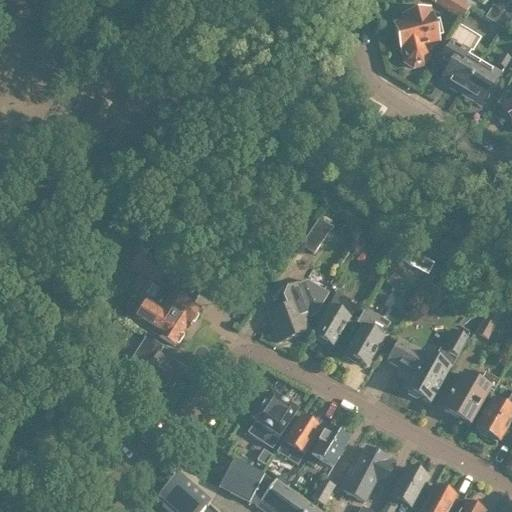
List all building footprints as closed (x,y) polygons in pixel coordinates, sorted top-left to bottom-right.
[(468,7),(456,0),(434,0),(434,2),(461,19),(468,7)] [(485,17),(506,30),(511,20),(511,12),(505,8),(503,12),(493,6),(485,17)] [(399,13),(401,21),(393,23),(401,53),(403,63),(412,68),(423,65),(428,56),(427,51),(431,50),(430,45),(438,43),(430,14),(423,16),(421,8),(399,13)] [(478,62),(467,55),(470,50),(471,51),(479,38),(458,25),(450,39),(439,57),(449,64),(440,79),(460,91),(478,62)] [(501,52),(495,62),(503,67),(509,57),(501,52)] [(478,62),(460,91),(481,104),(499,74),(478,62)] [(511,89),(503,94),(508,102),(502,105),(511,123),(511,89)] [(95,94),(77,126),(94,136),(112,103),(95,94)] [(318,217),(300,244),(314,253),(332,226),(318,217)] [(369,267),(384,276),(401,249),(384,239),(369,267)] [(139,248),(132,260),(166,282),(153,302),(141,295),(130,297),(125,306),(126,312),(125,315),(174,346),(175,344),(178,343),(182,336),(182,333),(185,328),(187,329),(191,322),(193,321),(196,317),(196,314),(199,309),(170,290),(180,273),(139,248)] [(315,314),(327,293),(306,280),(285,289),(282,297),(285,306),(267,313),(277,341),(307,330),(302,318),(315,314)] [(483,291),(475,305),(482,309),(487,300),(489,295),(483,291)] [(315,336),(313,338),(323,344),(324,342),(333,347),(358,305),(337,293),(312,335),(315,336)] [(493,300),(474,332),(486,338),(504,306),(493,300)] [(345,354),(366,366),(392,320),(382,315),(373,331),(362,325),(345,354)] [(116,319),(106,334),(116,340),(125,325),(116,319)] [(446,350),(455,355),(465,337),(456,332),(446,350)] [(149,390),(161,399),(181,368),(157,352),(161,345),(146,335),(131,358),(139,363),(135,371),(135,374),(150,384),(150,385),(151,386),(149,390)] [(454,357),(447,353),(439,349),(435,357),(399,338),(387,360),(411,373),(404,387),(429,401),(454,357)] [(494,388),(480,381),(461,371),(441,407),(448,412),(469,423),(485,394),(489,397),(494,388)] [(477,427),(498,439),(506,424),(509,426),(511,419),(511,392),(505,404),(493,398),(477,427)] [(252,419),(255,422),(248,432),(271,448),(296,411),(270,393),(267,397),(265,397),(262,402),(262,404),(252,419)] [(321,428),(300,414),(275,451),(296,465),(321,428)] [(310,454),(332,468),(348,442),(346,440),(348,437),(337,431),(335,434),(326,429),(310,454)] [(270,454),(262,449),(256,459),(264,464),(270,454)] [(342,491),(363,503),(373,485),(381,489),(395,464),(366,449),(351,476),(348,474),(339,490),(342,491)] [(254,506),(263,511),(313,511),(316,509),(274,479),(273,482),(265,476),(233,459),(219,486),(255,504),(254,506)] [(393,492),(381,511),(391,511),(397,502),(411,509),(428,479),(406,467),(393,492)] [(334,486),(321,478),(310,497),(323,504),(334,486)] [(217,511),(216,511),(188,485),(183,491),(171,481),(155,499),(170,511),(217,511)] [(425,504),(423,502),(417,511),(447,511),(456,497),(435,485),(425,504)] [(484,511),(485,511),(465,501),(459,511),(484,511)]
